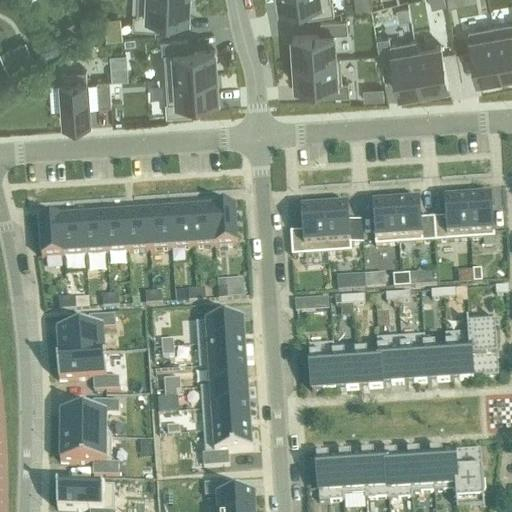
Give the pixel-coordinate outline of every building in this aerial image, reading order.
[(133,15),(133,29),(159,30),(160,18),(188,19),(189,0),(137,0),(137,15),(133,15)] [(278,0),(280,9),(307,6),(308,18),(334,14),(332,0),(278,0)] [(369,0),(368,0),(357,2),(359,13),(372,11),(369,0)] [(429,0),(432,9),(446,5),(444,0),(429,0)] [(321,35),(293,37),(294,61),(336,59),(336,58),(334,34),(348,33),(347,20),(321,22),(321,35)] [(511,22),(493,26),(502,76),(511,74),(511,22)] [(493,26),(468,30),(477,81),(502,76),(493,26)] [(123,39),(122,29),(106,31),(107,41),(123,39)] [(59,36),(40,44),(47,59),(66,50),(59,36)] [(389,37),(377,40),(381,66),(393,63),(399,95),(424,90),(416,50),(417,49),(416,40),(390,44),(389,37)] [(188,40),(161,41),(162,54),(164,54),(166,78),(217,75),(215,50),(189,52),(188,40)] [(11,73),(36,62),(27,42),(2,53),(11,73)] [(417,49),(416,50),(424,90),(448,86),(441,45),(417,49)] [(336,59),(294,61),(296,86),(322,85),(323,97),(350,95),(349,82),(342,83),(340,57),(336,58),(336,59)] [(128,69),(111,71),(111,81),(128,80),(129,80),(128,69)] [(87,71),(61,72),(64,123),(90,122),(87,71)] [(167,102),(165,102),(166,116),(193,115),(192,102),(218,100),(217,75),(166,78),(167,102)] [(110,82),(97,83),(99,109),(112,108),(110,82)] [(493,200),(469,201),(471,241),(495,240),(493,200)] [(446,219),(434,220),(436,244),(471,241),(469,201),(445,203),(446,219)] [(421,204),(397,206),(399,234),(400,246),(424,244),(436,244),(434,220),(422,220),(421,204)] [(397,206),(374,208),(376,247),(400,246),(399,234),(397,206)] [(364,246),(362,223),(350,224),(349,209),(325,211),(326,226),(328,257),(352,255),(351,247),(364,246)] [(236,211),(213,212),(216,250),(239,249),(236,211)] [(304,234),(291,235),(292,259),(328,257),(326,226),(325,211),(302,212),(304,234)] [(213,212),(192,214),(194,252),(216,250),(213,212)] [(192,214),(170,215),(173,253),(194,252),(192,214)] [(170,215),(149,217),(151,255),(173,253),(170,215)] [(149,217),(127,218),(130,256),(151,255),(149,217)] [(127,218),(106,220),(108,257),(130,256),(127,218)] [(106,220),(84,221),(87,259),(108,257),(106,220)] [(84,221),(62,222),(65,260),(87,259),(84,221)] [(62,222),(40,224),(42,262),(65,260),(62,222)] [(482,273),(474,274),(474,285),(483,285),(482,273)] [(403,290),(402,278),(394,279),(395,291),(403,290)] [(410,278),(402,278),(403,290),(411,290),(410,278)] [(367,293),(387,291),(386,279),(366,281),(367,293)] [(509,289),(496,290),(497,298),(509,297),(509,289)] [(227,290),(219,291),(219,302),(228,302),(227,290)] [(196,293),(189,293),(190,304),(198,304),(197,292),(196,293)] [(205,292),(197,292),(198,304),(206,303),(205,292)] [(456,301),(456,293),(444,294),(445,302),(456,301)] [(445,302),(444,294),(432,294),(432,302),(445,302)] [(154,295),(146,296),(147,307),(155,307),(154,295)] [(162,295),(154,295),(155,307),(163,306),(162,295)] [(411,304),(410,296),(399,297),(399,305),(411,304)] [(399,305),(399,297),(386,297),(387,305),(399,305)] [(111,298),(103,299),(103,310),(112,310),(111,298)] [(119,298),(111,298),(112,310),(120,309),(119,298)] [(366,307),(365,299),(353,300),(354,308),(366,307)] [(354,308),(353,300),(341,300),(341,309),(354,308)] [(68,301),(59,302),(60,313),(68,313),(68,301)] [(76,301),(68,301),(68,313),(77,312),(76,301)] [(296,303),(296,315),(310,314),(309,303),(296,303)] [(219,312),(194,314),(194,327),(206,326),(208,348),(246,345),(245,323),(220,324),(219,312)] [(58,337),(57,337),(58,349),(59,349),(59,358),(58,358),(58,359),(106,356),(104,332),(116,331),(115,318),(89,320),(90,332),(58,334),(58,337)] [(495,322),(469,324),(473,382),(474,382),(474,380),(499,378),(497,355),(499,355),(498,337),(496,338),(495,322)] [(469,337),(447,338),(450,384),(473,382),(469,324),(468,324),(469,337)] [(425,340),(424,340),(427,385),(450,384),(447,338),(446,338),(447,348),(426,349),(425,340)] [(424,340),(402,341),(405,387),(427,385),(424,340)] [(402,341),(379,343),(382,390),(383,390),(383,388),(405,387),(402,341)] [(174,342),(162,343),(162,351),(174,350),(174,342)] [(378,354),(357,356),(359,392),(382,390),(379,343),(378,343),(378,354)] [(246,345),(208,348),(209,369),(247,367),(246,345)] [(334,348),(310,349),(313,395),(337,393),(334,348)] [(334,348),(337,393),(359,392),(357,356),(335,357),(334,348)] [(174,350),(162,351),(163,359),(175,358),(174,350)] [(106,356),(58,359),(60,384),(94,382),(94,394),(120,393),(119,380),(107,381),(106,356)] [(247,367),(209,369),(211,391),(249,388),(247,367)] [(177,385),(164,386),(165,394),(177,393),(177,385)] [(249,388),(211,391),(212,413),(250,410),(249,388)] [(177,393),(165,394),(165,402),(178,401),(177,393)] [(61,418),(60,431),(61,431),(61,441),(107,442),(108,417),(120,417),(120,404),(94,404),(94,416),(61,416),(61,419),(61,418)] [(250,410),(212,413),(214,434),(252,432),(250,410)] [(179,429),(167,429),(168,437),(180,436),(179,429)] [(215,456),(203,457),(204,470),(230,468),(229,456),(253,454),(252,432),(214,434),(215,456)] [(61,441),(61,466),(93,467),(93,479),(119,479),(119,466),(107,466),(107,442),(61,441)] [(459,511),(455,453),(432,454),(435,495),(456,494),(457,511),(459,511)] [(483,476),(481,453),(456,455),(456,453),(455,453),(459,511),(485,509),(484,494),(485,494),(484,476),(483,476)] [(435,495),(432,454),(409,456),(412,491),(412,501),(413,501),(413,497),(435,495)] [(390,503),(389,493),(386,457),(386,455),(364,457),(367,503),(388,501),(388,503),(390,503)] [(412,501),(409,456),(387,457),(387,455),(386,455),(390,503),(412,501)] [(367,503),(364,457),(341,458),(344,504),(345,504),(345,499),(365,498),(366,503),(367,503)] [(344,504),(341,458),(317,460),(320,506),(344,504)] [(231,486),(205,487),(206,500),(217,499),(218,511),(256,511),(256,497),(231,498),(231,486)] [(59,487),(58,511),(104,511),(105,489),(59,487)]
